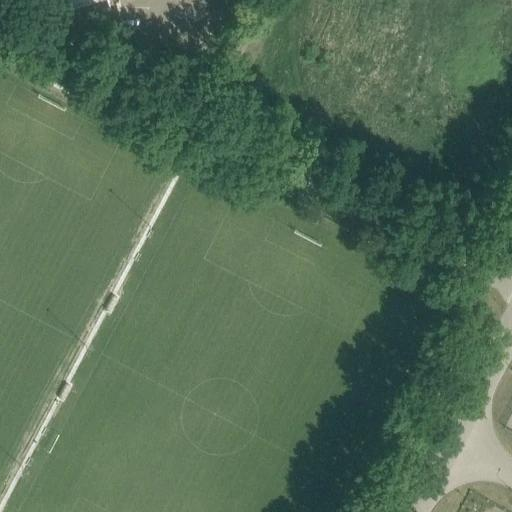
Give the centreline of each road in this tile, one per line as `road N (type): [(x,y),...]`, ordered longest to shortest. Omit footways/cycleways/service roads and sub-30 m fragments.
road 1 (unclassified): [(511,298),(0,27)]
road 2 (unclassified): [(454,459),(511,347)]
